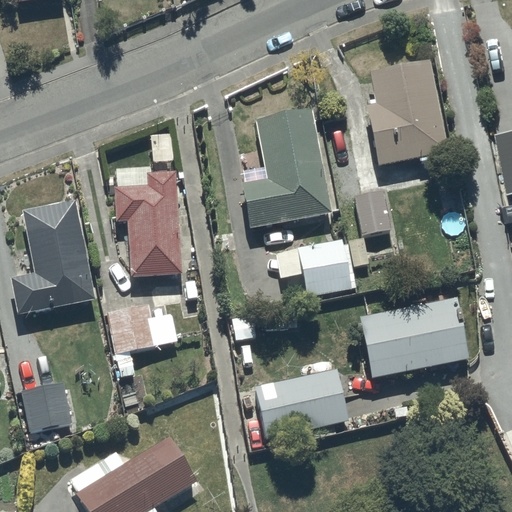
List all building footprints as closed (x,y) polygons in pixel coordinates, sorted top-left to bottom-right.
[(0,0),(0,2),(2,11),(64,0),(0,0)] [(365,112),(378,173),(420,164),(420,168),(430,167),(429,162),(448,158),(430,67),(368,79),(374,106),(368,107),(369,111),(365,112)] [(241,189),(250,235),(330,220),(312,117),(256,127),(266,184),(241,189)] [(511,194),(511,147),(495,152),(505,196),(511,194)] [(127,228),(130,283),(182,280),(177,179),(146,180),(147,191),(114,193),(115,228),(127,228)] [(353,201),(361,241),(390,235),(383,195),(353,201)] [(9,284),(17,322),(96,306),(76,206),(22,216),(34,278),(9,284)] [(348,249),(352,272),(369,268),(364,242),(347,246),(348,249)] [(352,272),(348,249),(343,249),(342,245),(275,257),(280,284),(302,280),(307,307),(357,298),(352,272)] [(360,324),(372,385),(469,366),(457,305),(360,324)] [(105,318),(115,361),(158,351),(149,308),(105,318)] [(69,320),(73,340),(97,335),(93,315),(69,320)] [(254,393),(266,447),(347,428),(340,398),(344,397),(340,380),(337,381),(335,374),(254,393)] [(29,437),(72,428),(63,388),(41,392),(41,389),(21,393),(29,437)] [(79,498),(75,500),(82,511),(155,511),(195,488),(167,443),(123,471),(115,457),(70,485),(79,498)]
